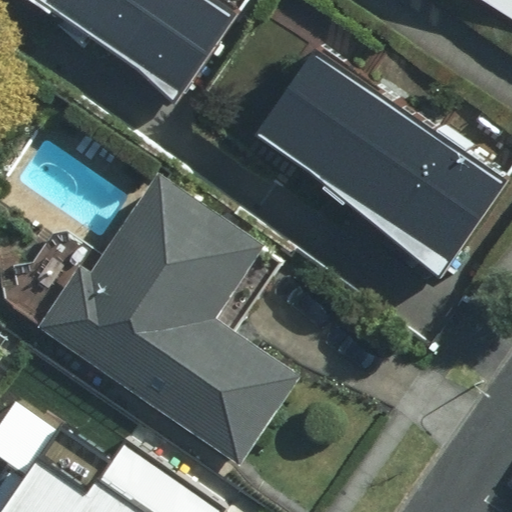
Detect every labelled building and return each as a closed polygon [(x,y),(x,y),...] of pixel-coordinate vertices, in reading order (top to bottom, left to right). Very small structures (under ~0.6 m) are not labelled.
[(91,0),(192,73),(246,0),(91,0)] [(511,206),(511,155),(348,34),(281,124),(470,263),(511,206)] [(93,256),(51,315),(251,456),(314,367),(232,309),(284,235),(181,161),(106,265),(93,256)] [(0,370),(16,349),(0,337),(0,370)] [(18,449),(0,475),(0,511),(218,511),(232,493),(134,426),(101,475),(46,437),(32,458),(18,449)]
